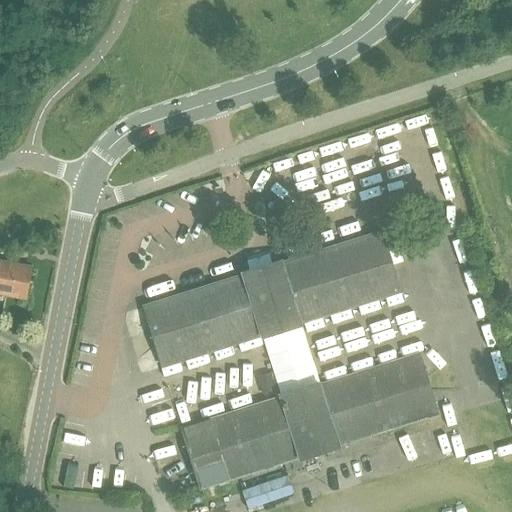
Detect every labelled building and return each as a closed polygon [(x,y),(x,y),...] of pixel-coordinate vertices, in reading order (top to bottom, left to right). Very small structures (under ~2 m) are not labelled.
[(381,177),(395,187),(407,172),(392,161),(381,177)] [(333,174),(329,183),(349,192),(354,182),(333,174)] [(144,306),(163,366),(261,335),(262,338),(303,325),(303,322),(400,292),(381,231),(284,262),(283,259),(241,272),(242,275),(144,306)] [(0,293),(26,298),(32,267),(0,261),(0,293)] [(406,263),(398,266),(406,285),(414,282),(406,263)] [(179,427),(199,491),(439,415),(419,351),(179,427)] [(150,388),(160,425),(179,420),(169,383),(150,388)] [(115,483),(137,486),(140,468),(118,465),(115,483)]
